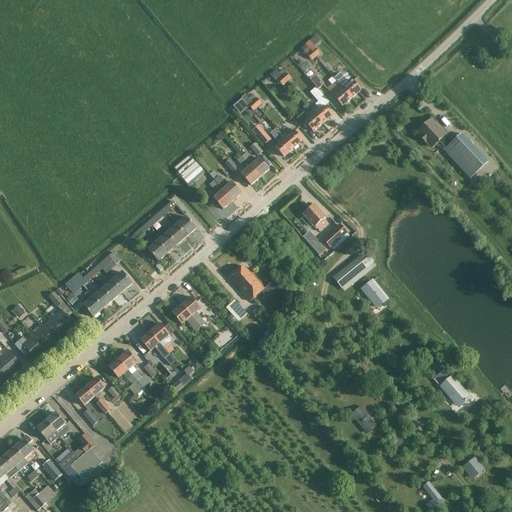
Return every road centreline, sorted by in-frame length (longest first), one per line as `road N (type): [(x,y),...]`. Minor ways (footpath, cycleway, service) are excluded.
road 1 (residential): [(0,429),(422,66)]
road 2 (track): [(303,171),(361,236),(328,278),(323,308),(331,330),(489,511)]
